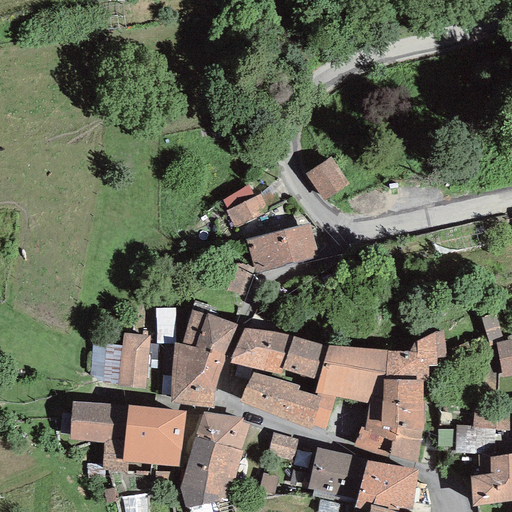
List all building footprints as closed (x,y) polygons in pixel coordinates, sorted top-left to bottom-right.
[(347,184),(329,156),(306,170),(324,198),(347,184)] [(268,211),(260,193),(225,209),(234,227),(268,211)] [(318,256),(309,221),(246,238),(255,272),(318,256)] [(234,318),(252,267),(220,257),(202,312),(191,309),(181,346),(176,346),(170,400),(210,404),(212,383),(234,318)] [(365,336),(374,297),(340,292),(332,331),(365,336)] [(175,313),(160,314),(161,341),(176,341),(175,313)] [(318,375),(327,343),(294,331),(247,324),(235,359),(282,372),(284,365),(318,375)] [(386,346),(328,339),(327,343),(318,375),(314,387),(370,400),(364,423),(359,423),(354,443),(378,452),(416,460),(422,427),(422,386),(427,387),(428,365),(437,365),(436,329),(413,327),(413,348),(386,346)] [(144,385),(148,333),(123,331),(118,383),(144,385)] [(511,374),(511,338),(495,341),(501,376),(511,374)] [(324,429),(336,393),(321,389),(320,392),(297,385),(299,382),(251,367),(238,397),(324,429)] [(124,456),(129,404),(72,400),(70,436),(103,440),(101,467),(127,469),(128,456),(124,456)] [(178,462),(183,409),(129,404),(124,456),(128,456),(178,462)] [(511,429),(511,410),(474,407),(472,426),(511,429)] [(241,416),(203,410),(185,471),(183,485),(184,499),(186,504),(227,497),(242,449),(236,447),(245,423),(240,421),(241,416)] [(296,439),(273,432),(267,453),(290,459),(296,439)] [(370,501),(411,511),(416,474),(365,458),(316,445),(305,486),(355,498),(353,504),(368,508),(370,501)] [(511,496),(511,450),(490,453),(491,471),(472,473),(474,501),(511,496)] [(281,477),(263,473),(259,491),(277,495),(281,477)] [(414,511),(411,511),(370,501),(368,508),(367,511),(414,511)]
